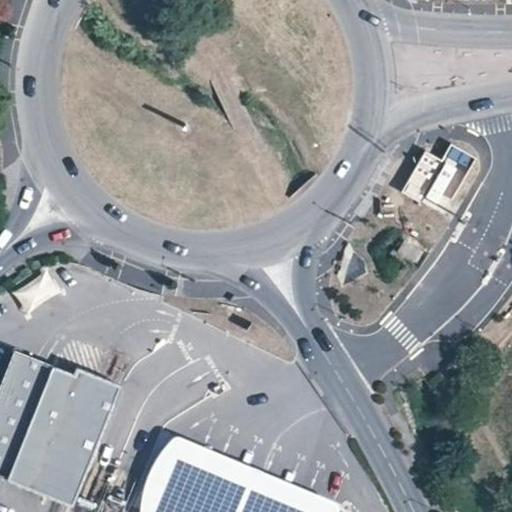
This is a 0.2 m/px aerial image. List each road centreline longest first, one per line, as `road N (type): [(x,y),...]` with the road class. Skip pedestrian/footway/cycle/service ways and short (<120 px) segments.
road 1 (residential): [(409,511),(307,326)]
road 2 (tertiary): [(370,135),(413,112),(511,97)]
road 3 (tertiary): [(511,32),(364,19)]
road 4 (tertiary): [(55,14),(42,55),(48,139)]
road 5 (residential): [(48,139),(0,251)]
